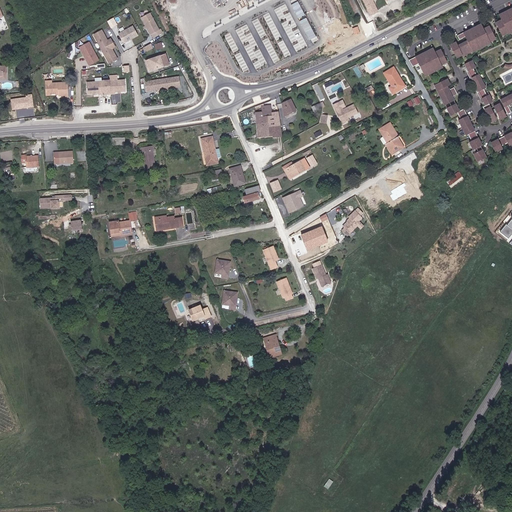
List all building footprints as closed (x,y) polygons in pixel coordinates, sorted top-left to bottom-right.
[(363,0),(371,16),(380,12),(375,1),(377,0),(363,0)] [(511,9),(509,11),(501,15),(504,21),(498,24),(502,32),(504,34),(509,32),(511,34),(511,33),(511,9)] [(150,13),(141,18),(149,35),(159,30),(150,13)] [(476,28),(464,33),(458,37),(460,42),(467,39),(469,42),(459,48),(457,43),(450,47),(455,56),(456,58),(464,54),(464,56),(475,50),(475,52),(493,43),(492,40),(498,37),(496,35),(492,27),(487,30),(483,24),(476,28)] [(133,25),(119,33),(124,43),(139,36),(133,25)] [(102,29),(92,35),(109,65),(119,59),(113,49),(116,47),(111,38),(108,39),(102,29)] [(74,42),(76,47),(88,42),(86,37),(74,42)] [(90,43),(80,50),(91,67),(101,60),(90,43)] [(152,43),(145,46),(147,51),(154,48),(152,43)] [(444,65),(450,62),(448,60),(443,50),(438,53),(436,50),(435,48),(425,54),(410,61),(414,68),(421,64),(425,72),(428,77),(437,73),(446,68),(444,65)] [(148,59),(149,60),(145,61),(148,71),(152,70),(157,68),(158,71),(163,69),(162,67),(169,65),(165,54),(159,56),(148,59)] [(486,106),(492,117),(494,121),(501,117),(499,114),(493,101),(497,100),(493,92),(490,93),(488,87),(490,86),(483,72),(480,73),(477,67),(479,65),(476,58),(468,62),(470,66),(468,68),(474,81),(477,79),(481,87),(478,89),(484,101),(487,99),(489,104),(486,106)] [(0,78),(7,79),(8,67),(0,65),(0,78)] [(394,68),(384,73),(392,86),(390,87),(394,94),(404,88),(401,82),(402,81),(394,68)] [(102,82),(87,83),(88,94),(99,93),(99,95),(103,95),(103,93),(107,93),(107,95),(115,94),(115,92),(126,91),(125,80),(117,81),(117,75),(110,75),(111,80),(102,81),(102,82)] [(179,76),(144,81),(146,92),(180,87),(179,76)] [(436,85),(439,91),(447,106),(454,102),(457,100),(455,96),(460,94),(456,87),(452,90),(450,86),(453,84),(449,78),(442,82),(440,83),(436,85)] [(56,96),(59,95),(59,97),(64,97),(64,98),(69,98),(68,83),(52,84),(52,81),(46,81),(46,85),(46,95),(46,96),(52,96),(52,95),(55,95),(56,94),(56,96)] [(511,93),(503,98),(510,112),(511,110),(511,106),(510,103),(511,102),(511,101),(511,93)] [(10,99),(12,110),(34,107),(32,96),(10,99)] [(296,110),(291,99),(283,103),(285,116),(296,110)] [(458,103),(449,109),(453,115),(460,111),(464,118),(460,120),(469,135),(471,134),(474,140),(471,141),(475,149),(477,148),(479,152),(475,154),(479,161),(488,156),(482,145),(485,144),(467,108),(462,110),(458,103)] [(313,108),(315,113),(323,109),(321,104),(313,108)] [(348,117),(354,114),(355,115),(358,113),(354,104),(338,113),(339,116),(340,116),(341,117),(340,118),(343,124),(350,120),(348,117)] [(272,105),(263,106),(264,118),(269,118),(280,117),(279,111),(273,112),(272,105)] [(269,118),(264,118),(263,106),(259,107),(260,112),(256,112),(257,124),(265,123),(266,124),(270,124),(269,118)] [(272,126),(281,126),(280,117),(269,118),(270,124),(270,127),(272,126)] [(257,124),(259,138),(273,136),(272,126),(270,127),(270,124),(266,124),(265,123),(257,124)] [(385,137),(394,132),(389,124),(381,129),(385,137)] [(272,126),(273,136),(273,138),(282,136),(281,126),(272,126)] [(394,132),(385,137),(388,142),(386,143),(392,153),(403,146),(397,134),(395,135),(394,132)] [(493,142),(494,144),(498,152),(505,148),(504,145),(509,143),(511,145),(511,144),(511,133),(510,134),(497,140),(493,142)] [(213,136),(202,138),(203,146),(214,144),(213,136)] [(125,138),(112,137),(112,146),(125,146),(125,138)] [(214,144),(203,146),(204,152),(206,151),(208,160),(206,160),(207,165),(218,163),(217,158),(215,149),(214,144)] [(153,146),(142,148),(144,156),(146,167),(156,166),(154,155),(156,155),(155,149),(153,149),(153,146)] [(55,152),(55,157),(55,163),(74,162),(74,151),(60,152),(55,152)] [(25,156),(26,165),(26,167),(39,165),(39,164),(38,155),(25,156)] [(318,164),(313,155),(307,158),(312,167),(318,164)] [(289,180),(310,168),(305,159),(293,165),(291,161),(281,166),(289,180)] [(242,171),(241,166),(230,168),(235,186),(246,183),(243,174),(241,174),(240,172),(242,171)] [(224,176),(222,169),(211,171),(213,178),(224,176)] [(459,171),(447,181),(452,188),(464,177),(459,171)] [(282,189),(278,179),(269,183),(273,193),(282,189)] [(261,195),(260,192),(258,186),(245,190),(246,195),(242,196),(244,202),(252,200),(258,198),(258,196),(261,195)] [(301,190),(282,197),(288,214),(305,207),(301,198),(304,197),(301,190)] [(61,208),(61,207),(63,207),(63,201),(64,200),(71,200),(70,195),(64,195),(50,196),(50,198),(41,198),(42,208),(53,208),(53,209),(61,208)] [(361,217),(354,210),(349,216),(351,218),(343,225),(345,227),(342,231),(347,236),(357,225),(355,223),(361,217)] [(137,220),(136,213),(128,214),(129,221),(137,220)] [(326,214),(319,217),(322,222),(328,219),(326,214)] [(166,217),(166,216),(155,218),(157,229),(167,227),(168,229),(182,227),(181,218),(174,219),(173,216),(166,217)] [(511,217),(511,218),(511,219),(507,225),(506,224),(501,231),(509,238),(511,234),(511,217)] [(82,230),(81,221),(71,222),(72,231),(82,230)] [(110,233),(119,232),(119,235),(130,234),(129,221),(117,223),(117,222),(109,223),(110,233)] [(322,226),(301,234),(307,249),(328,241),(322,226)] [(279,261),(273,246),(264,249),(272,270),(277,267),(275,262),(279,261)] [(232,261),(218,258),(216,272),(229,274),(232,261)] [(325,273),(321,265),(313,269),(317,278),(319,277),(323,285),(331,282),(327,272),(325,273)] [(286,278),(277,282),(284,298),(286,297),(287,300),(293,298),(291,295),(293,294),(286,278)] [(238,293),(224,291),(222,304),(236,306),(238,293)] [(201,305),(190,310),(194,319),(205,314),(206,318),(211,315),(208,307),(203,309),(201,305)] [(275,335),(266,337),(264,338),(265,343),(267,348),(269,357),(272,357),(281,354),(275,335)] [(464,489),(467,491),(474,485),(466,477),(454,488),(460,494),(464,489)]
